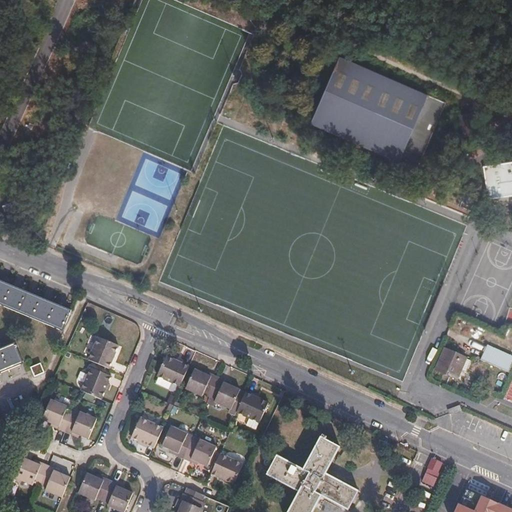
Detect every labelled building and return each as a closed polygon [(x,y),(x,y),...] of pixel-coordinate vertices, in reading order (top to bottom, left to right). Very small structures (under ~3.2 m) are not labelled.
[(311,124),(420,165),(446,97),(336,56),(311,124)] [(481,142),(478,121),(463,123),(465,144),(481,142)] [(511,156),(511,141),(497,144),(499,159),(511,156)] [(511,196),(511,163),(483,167),(489,199),(511,196)] [(61,306),(26,292),(1,281),(0,280),(0,304),(21,313),(53,326),(64,331),(68,321),(72,311),(61,306)] [(111,366),(121,343),(100,334),(90,357),(98,361),(111,366)] [(0,375),(13,370),(23,365),(15,344),(11,346),(1,350),(0,350),(0,375)] [(511,363),(511,355),(486,344),(480,359),(508,372),(511,363)] [(465,358),(466,357),(445,348),(436,369),(457,378),(461,368),(465,358)] [(182,383),(190,365),(191,363),(168,352),(167,355),(159,373),(182,383)] [(470,360),(465,358),(461,368),(466,370),(470,360)] [(102,396),(112,373),(92,365),(83,388),(97,394),(102,396)] [(42,376),(38,366),(31,368),(35,378),(42,376)] [(211,394),(220,373),(213,370),(212,372),(196,366),(188,386),(190,387),(203,393),(204,391),(211,394)] [(237,395),(241,386),(239,385),(226,379),(227,376),(220,373),(211,394),(217,397),(216,399),(232,406),(237,395)] [(239,408),(245,394),(248,389),(241,386),(237,395),(232,406),(239,409),(239,408)] [(261,419),(270,399),(268,397),(248,388),(248,389),(245,394),(239,408),(243,410),(256,416),(261,419)] [(66,430),(74,410),(67,406),(68,404),(60,401),(52,397),(44,417),(60,424),(59,426),(60,427),(66,430)] [(90,435),(98,417),(82,409),(80,412),(74,410),(66,430),(72,432),(74,429),(90,435)] [(157,446),(166,426),(158,422),(142,415),(133,435),(145,440),(157,446)] [(189,446),(194,435),(187,432),(188,430),(173,423),(163,443),(179,451),(178,453),(185,456),(189,446)] [(361,486),(328,469),(343,441),(329,433),(331,430),(326,427),(307,464),(279,450),(270,469),(287,479),(302,487),(296,497),(288,511),(313,511),(325,491),(333,495),(351,505),(361,486)] [(209,464),(218,443),(202,435),(201,438),(194,435),(189,446),(185,456),(191,459),(192,456),(209,464)] [(242,466),(244,461),(243,461),(239,459),(229,454),(222,451),(221,452),(216,464),(213,471),(217,473),(230,479),(235,481),(242,466)] [(42,482),(48,468),(50,463),(42,460),(41,462),(26,456),(18,475),(33,482),(34,479),(42,482)] [(72,475),(56,468),(57,466),(50,463),(48,468),(42,482),(49,485),(47,488),(63,495),(72,475)] [(105,496),(113,478),(106,475),(105,478),(88,470),(84,481),(80,491),(96,498),(98,495),(104,498),(105,496)] [(131,498),(134,490),(118,483),(119,481),(113,478),(105,496),(104,498),(110,501),(109,503),(125,510),(131,498)] [(202,511),(205,507),(202,505),(204,500),(185,491),(184,492),(182,497),(185,499),(179,511),(202,511)] [(511,511),(511,507),(501,502),(496,500),(480,493),(472,508),(453,501),(447,511),(511,511)]
